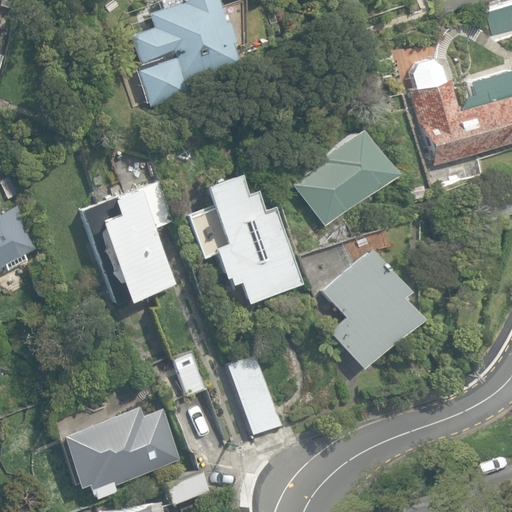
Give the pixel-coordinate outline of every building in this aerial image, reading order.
[(132,65),(147,106),(237,73),(227,46),(232,44),(224,21),(220,22),(211,0),(151,0),(154,8),(145,12),(151,29),(126,38),(136,64),(132,65)] [(329,0),(334,11),(358,2),(357,0),(329,0)] [(431,0),(437,15),(477,2),(475,0),(431,0)] [(511,2),(481,13),(488,35),(511,27),(511,2)] [(406,89),(430,164),(511,137),(511,82),(507,68),(467,81),(470,94),(463,96),(460,107),(452,109),(442,78),(439,79),(435,64),(426,58),(412,62),(408,72),(413,87),(411,88),(406,89)] [(401,108),(385,113),(390,134),(407,129),(401,108)] [(288,183),(321,224),(388,171),(353,126),(315,157),(317,160),(288,183)] [(237,279),(244,301),(298,282),(271,205),(261,209),(254,189),(243,192),(236,172),(202,184),(210,204),(184,213),(199,257),(209,253),(218,277),(225,275),(227,282),(228,282),(237,279)] [(78,208),(115,305),(173,282),(152,228),(173,220),(157,178),(78,208)] [(402,187),(405,199),(419,195),(416,183),(402,187)] [(462,198),(472,226),(511,213),(511,206),(505,184),(462,198)] [(0,264),(2,263),(5,268),(25,257),(23,253),(35,247),(11,203),(0,209),(0,264)] [(324,329),(357,366),(415,315),(396,294),(402,289),(366,248),(318,290),(340,315),(324,329)] [(225,363),(249,432),(278,422),(253,353),(225,363)] [(171,361),(185,396),(203,389),(189,354),(171,361)] [(89,490),(91,496),(110,489),(109,484),(179,460),(161,408),(139,415),(136,405),(55,433),(74,486),(83,482),(86,491),(89,490)] [(160,481),(166,501),(205,489),(198,468),(160,481)] [(156,511),(154,500),(93,511),(156,511)]
